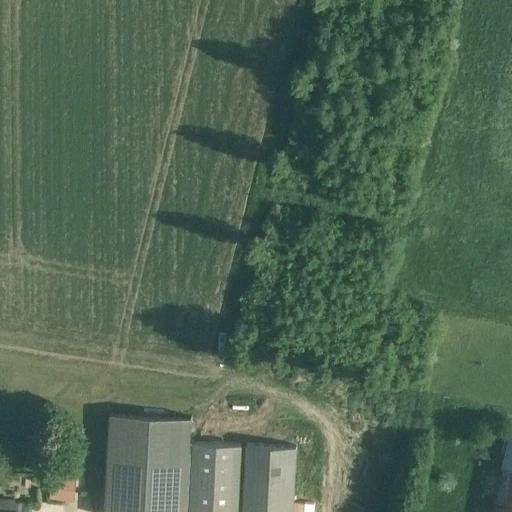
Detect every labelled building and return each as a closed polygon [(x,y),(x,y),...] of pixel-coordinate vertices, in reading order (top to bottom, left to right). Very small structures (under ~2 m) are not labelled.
[(110,425),(106,511),(237,511),(238,504),(241,442),(192,440),(193,417),(188,417),(111,412),(110,425)] [(493,511),(511,511),(511,427),(509,427),(502,467),(493,511)] [(377,511),(381,438),(327,435),(322,511),(377,511)] [(248,441),(244,505),(243,511),(293,511),(297,444),(248,441)] [(52,474),(50,498),(74,501),(76,476),(52,474)]
